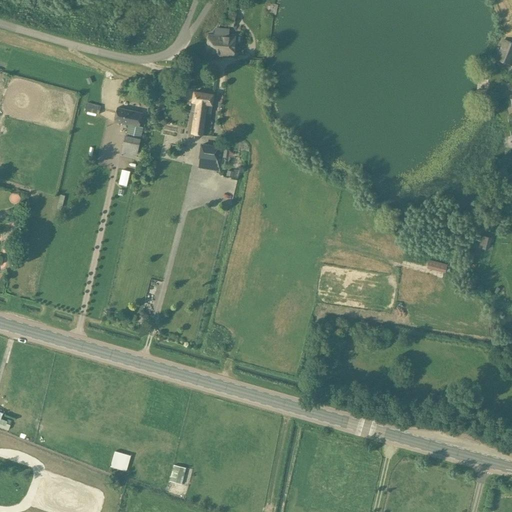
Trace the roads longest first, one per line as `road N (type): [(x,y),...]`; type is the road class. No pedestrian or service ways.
road 1 (tertiary): [(485,461),(0,322)]
road 2 (unclassified): [(184,40),(136,59),(0,22)]
